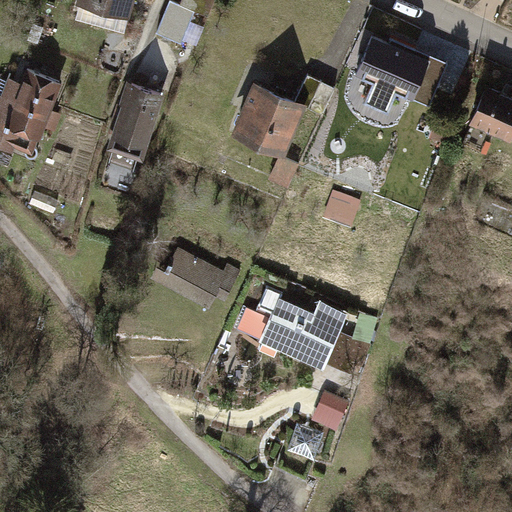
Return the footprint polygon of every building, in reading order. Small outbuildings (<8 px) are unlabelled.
[(78,0),(78,2),(135,16),(138,0),(78,0)] [(182,0),(182,2),(176,0),(169,0),(157,30),(184,42),(197,12),(211,18),(218,0),(217,0),(182,0)] [(447,66),(377,36),(360,74),(379,82),(370,102),(389,111),(398,90),(430,105),(447,66)] [(6,87),(0,84),(0,145),(33,158),(43,129),(58,135),(67,112),(54,107),(62,83),(26,70),(21,83),(9,78),(6,87)] [(145,142),(162,93),(112,76),(105,98),(120,103),(111,131),(145,142)] [(338,91),(310,78),(299,101),(327,114),(338,91)] [(306,105),(251,81),(229,130),(284,154),(306,105)] [(511,136),(511,96),(485,85),(470,121),(511,138),(511,136)] [(299,166),(277,157),(268,180),(290,189),(299,166)] [(361,214),(334,203),(328,219),(355,230),(361,214)] [(225,271),(180,247),(160,285),(211,312),(217,301),(226,306),(243,273),(228,265),(225,271)] [(315,311),(281,295),(263,333),(322,360),(345,310),(321,300),(315,311)] [(347,399),(326,390),(314,416),(335,425),(347,399)] [(321,457),(329,430),(301,422),(294,450),(321,457)]
